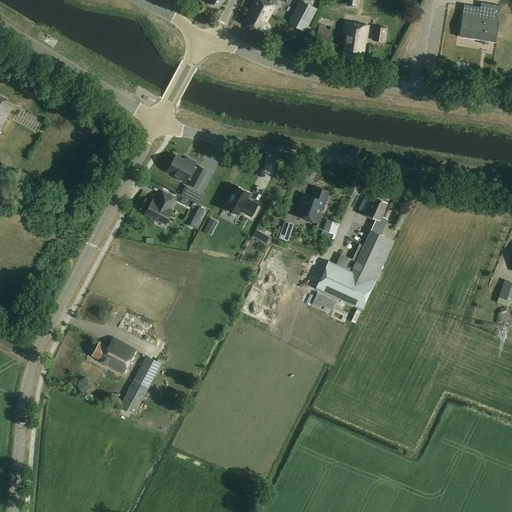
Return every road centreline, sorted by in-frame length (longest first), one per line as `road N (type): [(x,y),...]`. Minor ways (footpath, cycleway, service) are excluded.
road 1 (tertiary): [(13,511),(27,379),(158,123)]
road 2 (unclassified): [(158,123),(277,150),(511,184)]
road 3 (tertiary): [(511,108),(310,75),(214,37)]
road 4 (unclassified): [(158,123),(0,22)]
